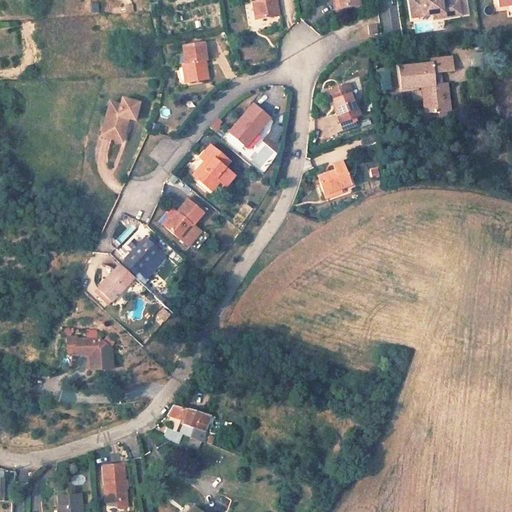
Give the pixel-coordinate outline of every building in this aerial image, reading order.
[(253,0),(256,17),(278,14),(275,0),(253,0)] [(409,0),(411,12),(432,9),(442,8),(443,12),(460,9),(458,0),(409,0)] [(89,3),(88,12),(96,12),(97,3),(89,3)] [(378,27),(370,28),(371,35),(371,38),(379,37),(378,34),(378,27)] [(201,41),(180,45),(183,62),(186,81),(205,77),(202,59),(204,59),(201,41)] [(446,66),(445,53),(428,55),(429,59),(397,62),(398,85),(419,83),(422,108),(446,106),(443,80),(431,81),(430,67),(446,66)] [(377,90),(389,90),(388,68),(376,69),(377,90)] [(362,116),(350,82),(329,90),(341,123),(362,116)] [(108,99),(101,122),(113,126),(111,132),(120,135),(126,117),(132,119),(138,102),(121,97),(119,103),(108,99)] [(254,101),(227,131),(229,133),(241,143),(242,144),(260,125),(269,114),(254,101)] [(223,122),(217,116),(209,125),(215,131),(223,122)] [(113,126),(101,122),(97,133),(118,140),(120,135),(111,132),(113,126)] [(274,143),(282,127),(273,123),(265,139),(274,143)] [(242,144),(246,147),(263,128),(260,125),(242,144)] [(241,143),(229,133),(223,139),(235,149),(241,143)] [(374,134),(360,136),(361,145),(375,143),(374,134)] [(231,164),(209,145),(198,157),(203,162),(191,175),(209,191),(217,183),(225,189),(236,177),(227,169),(231,164)] [(342,146),(325,151),(327,161),(345,156),(342,146)] [(203,162),(198,157),(186,171),(191,175),(203,162)] [(352,183),(344,160),(333,164),(335,170),(325,173),(327,179),(322,181),(325,192),(352,183)] [(326,196),(346,189),(344,185),(325,192),(326,196)] [(177,238),(202,212),(186,198),(174,211),(161,224),(177,238)] [(174,211),(170,208),(158,221),(161,224),(174,211)] [(120,224),(132,230),(136,221),(125,215),(120,224)] [(159,251),(144,237),(125,258),(126,259),(120,265),(134,277),(139,271),(140,272),(159,251)] [(97,287),(112,301),(134,278),(134,277),(120,265),(119,263),(97,287)] [(160,324),(168,315),(161,308),(152,318),(160,324)] [(80,343),(71,344),(72,358),(80,358),(80,361),(94,360),(95,375),(117,374),(115,354),(103,344),(80,346),(80,343)] [(196,428),(193,438),(202,442),(207,444),(207,431),(212,415),(175,407),(168,416),(185,419),(184,425),(196,428)] [(196,428),(184,425),(183,434),(191,437),(193,438),(196,428)] [(166,428),(161,437),(177,444),(183,434),(166,428)] [(191,437),(188,446),(199,450),(202,442),(193,438),(191,437)] [(101,471),(104,506),(114,505),(123,504),(120,470),(101,471)] [(59,496),(60,511),(80,511),(80,495),(59,496)]
